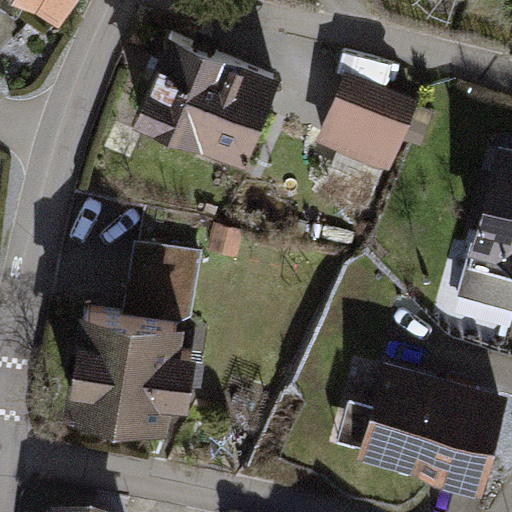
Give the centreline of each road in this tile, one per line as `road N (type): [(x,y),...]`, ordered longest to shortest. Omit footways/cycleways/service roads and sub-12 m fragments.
road 1 (residential): [(11,358),(60,146),(97,39),(121,0)]
road 2 (residential): [(185,0),(511,72)]
road 3 (residential): [(0,448),(289,511)]
